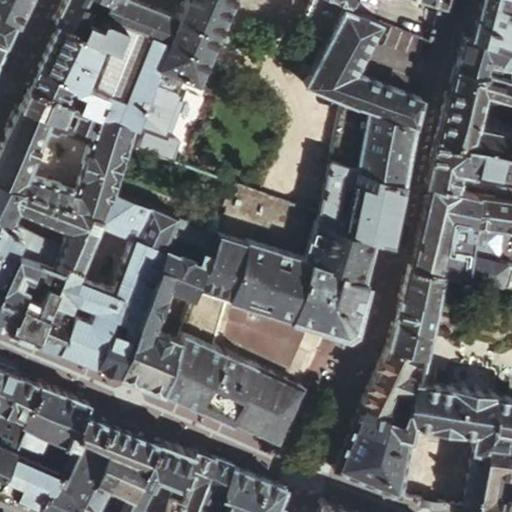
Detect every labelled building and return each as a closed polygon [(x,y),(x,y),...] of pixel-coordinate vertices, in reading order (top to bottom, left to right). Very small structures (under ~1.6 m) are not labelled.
[(0,0),(0,12),(13,20),(22,0),(0,0)] [(55,20),(88,36),(95,22),(84,17),(88,8),(72,0),(59,0),(57,5),(51,18),(55,20)] [(72,0),(88,8),(99,13),(105,0),(109,0),(113,2),(114,0),(72,0)] [(336,0),(341,2),(341,0),(182,0),(176,18),(136,0),(114,0),(113,2),(109,0),(105,0),(99,13),(95,22),(88,36),(160,62),(136,128),(150,134),(143,153),(161,159),(162,155),(154,152),(159,137),(168,140),(184,91),(199,96),(228,0),(336,0)] [(338,9),(341,2),(336,0),(330,0),(329,5),(338,9)] [(338,9),(337,11),(370,21),(376,0),(384,3),(386,3),(387,3),(388,3),(390,2),(391,1),(391,0),(341,0),(341,2),(338,9)] [(511,0),(475,0),(466,33),(511,48),(511,0)] [(343,102),(411,122),(417,95),(353,75),(372,22),(370,21),(337,11),(313,73),(308,85),(306,91),(343,102)] [(0,41),(3,43),(9,28),(13,20),(0,12),(0,41)] [(73,103),(97,113),(133,126),(136,128),(160,62),(88,36),(55,20),(37,55),(33,63),(81,82),(73,103)] [(511,48),(466,33),(460,32),(455,53),(453,64),(483,71),(486,59),(511,64),(511,48)] [(29,72),(23,84),(73,103),(81,82),(33,63),(29,72)] [(511,77),(483,71),(453,64),(445,92),(434,135),(511,150),(511,77)] [(303,83),(308,85),(313,73),(308,71),(303,74),(301,78),(303,83)] [(20,90),(14,103),(90,130),(97,113),(73,103),(23,84),(20,90)] [(328,162),(400,179),(402,169),(411,122),(343,102),(328,162)] [(107,189),(133,126),(97,113),(90,130),(14,103),(0,131),(0,179),(94,218),(107,189)] [(511,150),(434,135),(426,168),(423,180),(427,181),(453,188),(458,169),(460,172),(468,174),(470,172),(511,183),(511,180),(511,150)] [(398,186),(400,179),(328,162),(314,214),(313,218),(375,234),(388,238),(398,186)] [(33,256),(59,267),(64,258),(75,262),(93,221),(94,218),(0,179),(0,215),(5,217),(12,202),(62,223),(55,240),(13,221),(3,242),(12,246),(33,256)] [(414,239),(409,260),(433,266),(439,267),(461,273),(497,284),(504,259),(491,256),(462,248),(468,222),(497,227),(504,228),(509,237),(511,237),(511,216),(503,214),(506,203),(506,200),(479,195),(453,188),(427,181),(414,239)] [(213,232),(156,388),(172,394),(256,430),(274,438),(298,384),(278,375),(280,370),(262,363),(260,368),(209,346),(228,298),(343,331),(351,325),(375,234),(313,218),(314,214),(230,184),(213,232)] [(132,238),(111,290),(115,291),(139,302),(173,216),(107,189),(94,218),(93,221),(132,238)] [(511,204),(506,203),(503,214),(511,216),(511,204)] [(3,242),(13,221),(5,217),(0,215),(0,273),(12,246),(3,242)] [(139,302),(114,369),(131,377),(156,388),(213,232),(173,216),(139,302)] [(93,221),(75,262),(71,272),(111,290),(132,238),(93,221)] [(468,222),(462,248),(491,256),(497,227),(468,222)] [(33,256),(12,246),(0,273),(0,322),(3,323),(33,256)] [(16,329),(29,334),(51,286),(59,267),(33,256),(3,323),(16,329)] [(69,350),(89,359),(107,311),(111,301),(115,291),(111,290),(71,272),(75,262),(64,258),(59,267),(51,286),(76,297),(55,345),(69,350)] [(433,266),(409,260),(405,259),(399,284),(395,300),(391,315),(390,323),(422,330),(433,266)] [(41,338),(55,345),(76,297),(51,286),(29,334),(41,338)] [(107,311),(89,359),(100,363),(114,369),(139,302),(115,291),(111,301),(126,308),(122,317),(107,311)] [(422,330),(390,323),(387,332),(385,341),(384,343),(419,352),(422,330)] [(419,352),(384,343),(358,400),(396,410),(406,372),(415,374),(419,352)] [(0,365),(0,402),(13,370),(2,366),(0,365)] [(0,407),(19,414),(34,378),(23,374),(13,370),(0,402),(0,407)] [(396,410),(358,400),(353,411),(340,443),(330,467),(399,492),(416,415),(479,431),(461,506),(460,511),(471,511),(489,446),(502,449),(511,401),(511,396),(415,374),(406,372),(396,410)] [(73,429),(82,406),(85,398),(58,388),(34,378),(19,414),(17,419),(21,420),(9,446),(0,466),(0,488),(56,511),(67,511),(89,471),(99,441),(73,429)] [(511,511),(511,401),(502,449),(511,450),(511,493),(508,509),(506,511),(511,511)] [(67,511),(112,511),(94,504),(107,477),(127,486),(133,474),(154,433),(132,425),(82,406),(73,429),(99,441),(89,471),(67,511)] [(0,441),(9,446),(21,420),(17,419),(19,414),(0,407),(0,441)] [(189,447),(154,433),(133,474),(145,479),(150,470),(174,480),(177,474),(183,460),(189,447)] [(0,466),(9,446),(0,441),(0,466)] [(190,444),(189,447),(183,460),(177,474),(183,477),(177,496),(169,493),(161,511),(184,511),(193,491),(208,451),(199,447),(190,444)] [(506,511),(508,509),(511,493),(511,450),(502,449),(489,446),(471,511),(506,511)] [(218,455),(208,451),(193,491),(219,500),(223,490),(216,488),(226,461),(227,458),(218,455)] [(269,511),(281,482),(226,461),(216,488),(223,490),(219,500),(214,511),(269,511)] [(128,511),(145,479),(133,474),(127,486),(113,511),(128,511)] [(177,474),(174,480),(169,493),(177,496),(183,477),(177,474)] [(94,504),(112,511),(113,511),(127,486),(107,477),(94,504)] [(214,511),(219,500),(193,491),(184,511),(214,511)] [(360,511),(318,497),(311,511),(360,511)] [(439,506),(452,511),(460,511),(461,506),(440,500),(439,506)]
